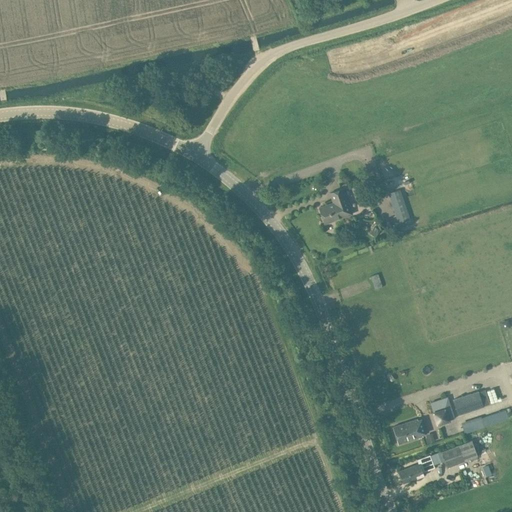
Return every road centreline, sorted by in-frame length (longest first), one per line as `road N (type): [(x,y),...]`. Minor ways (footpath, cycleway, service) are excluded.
road 1 (tertiary): [(383,511),(290,252),(219,174),(190,156)]
road 2 (unclassified): [(190,156),(247,68),(435,0)]
road 3 (unknown): [(339,511),(316,446),(307,441),(123,511)]
road 4 (tertiary): [(190,156),(88,118),(0,120)]
